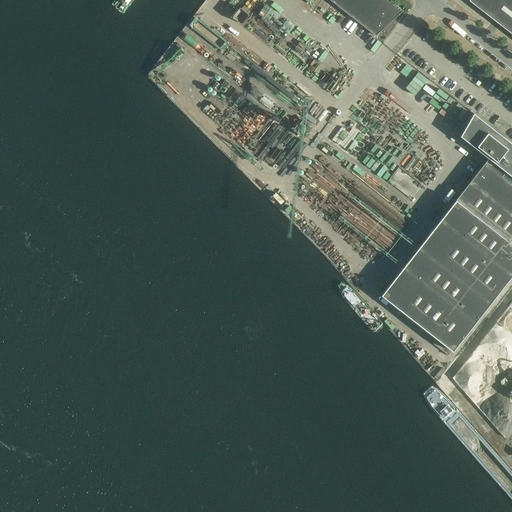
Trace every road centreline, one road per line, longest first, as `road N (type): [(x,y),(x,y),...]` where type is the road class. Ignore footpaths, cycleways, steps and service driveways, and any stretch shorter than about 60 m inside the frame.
road 1 (unknown): [(370,72),(449,145),(457,162),(398,253),(369,272)]
road 2 (unclassified): [(431,0),(330,120)]
road 3 (unclassified): [(511,122),(410,42)]
